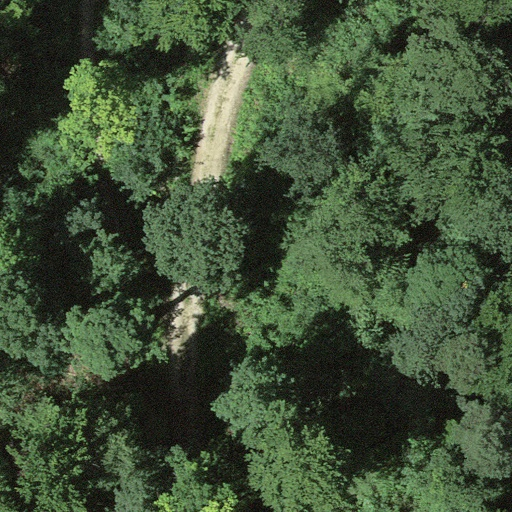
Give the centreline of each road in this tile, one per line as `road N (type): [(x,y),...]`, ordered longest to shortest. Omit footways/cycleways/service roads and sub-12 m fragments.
road 1 (track): [(250,0),(225,28),(186,204),(205,511)]
road 2 (track): [(194,365),(139,271),(97,87),(96,0)]
